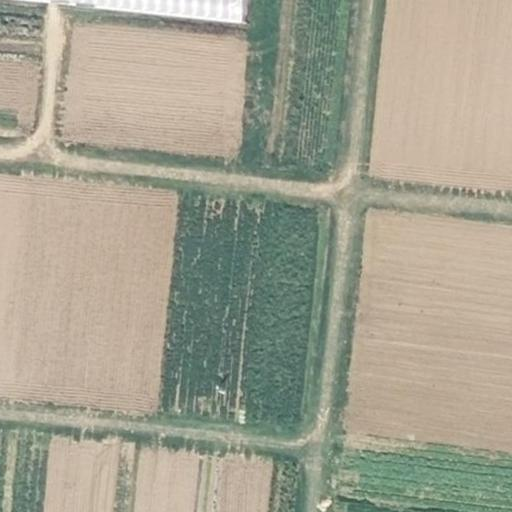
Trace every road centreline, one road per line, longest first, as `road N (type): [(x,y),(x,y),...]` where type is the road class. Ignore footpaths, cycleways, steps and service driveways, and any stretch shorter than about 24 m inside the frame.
road 1 (track): [(511,208),(0,150)]
road 2 (track): [(311,511),(342,191)]
